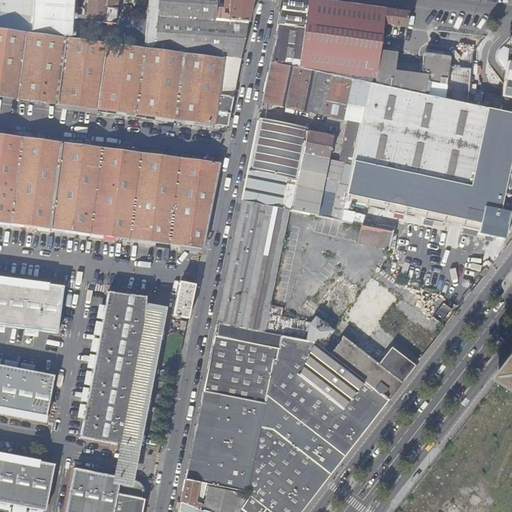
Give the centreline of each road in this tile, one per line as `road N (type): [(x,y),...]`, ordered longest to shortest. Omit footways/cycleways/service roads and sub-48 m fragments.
road 1 (secondary): [(267,0),(163,511)]
road 2 (primary): [(511,299),(346,511)]
road 3 (unknown): [(456,330),(321,242),(308,241),(298,294)]
